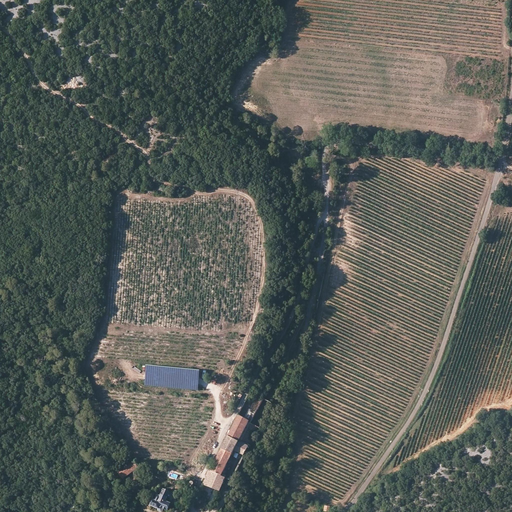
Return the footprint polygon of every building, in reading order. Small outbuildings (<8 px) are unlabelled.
[(202,372),(148,367),(146,386),(200,391),(202,372)] [(249,421),(238,415),(212,469),(224,474),(233,454),(239,441),(250,447),(259,429),(249,424),(248,423),(249,421)] [(244,459),(250,447),(239,441),(233,454),(244,459)] [(133,462),(119,474),(124,479),(138,467),(133,462)] [(211,489),(220,492),(226,479),(223,477),(224,474),(212,469),(209,468),(203,485),(211,489)] [(155,501),(152,507),(160,510),(161,508),(169,511),(172,505),(167,503),(168,498),(171,493),(165,490),(165,491),(162,489),(159,497),(158,496),(156,502),(155,501)]
